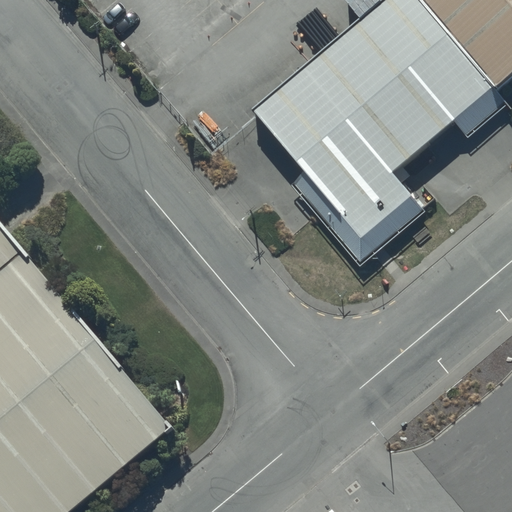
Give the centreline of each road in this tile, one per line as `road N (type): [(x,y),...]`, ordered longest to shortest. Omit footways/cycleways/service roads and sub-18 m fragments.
road 1 (unclassified): [(333,411),(0,17)]
road 2 (unclassified): [(511,262),(333,411)]
road 3 (unclassified): [(333,411),(214,511)]
